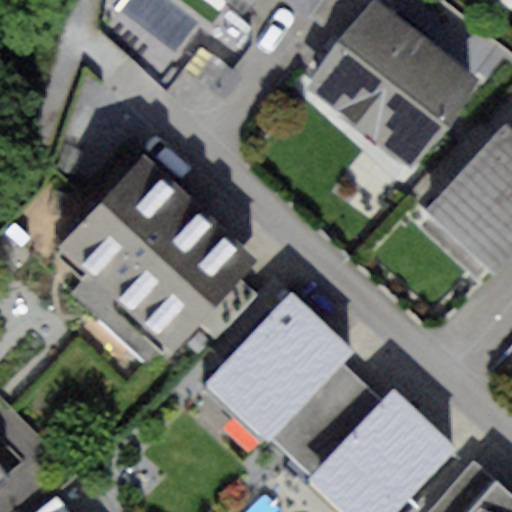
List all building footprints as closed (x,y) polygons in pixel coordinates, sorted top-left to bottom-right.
[(280,0),(306,19),(320,0),(280,0)] [(320,0),(306,19),(343,47),(376,3),(378,0),(320,0)] [(343,47),(305,91),(406,173),(478,85),(376,3),(343,47)] [(511,133),(505,126),(426,212),(491,272),(511,248),(511,133)] [(143,153),(58,246),(88,274),(69,295),(151,370),(194,323),(214,341),(256,295),(240,280),(259,259),(143,153)] [(291,294),(206,383),(267,442),(341,364),(353,352),(291,294)] [(380,401),(341,364),(267,442),(306,479),(380,401)] [(380,401),(306,479),(340,511),(397,511),(456,451),(392,390),(380,401)] [(0,454),(0,483),(13,475),(0,454)] [(511,511),(511,499),(494,484),(469,511),(511,511)] [(39,511),(67,511),(55,498),(39,511)]
